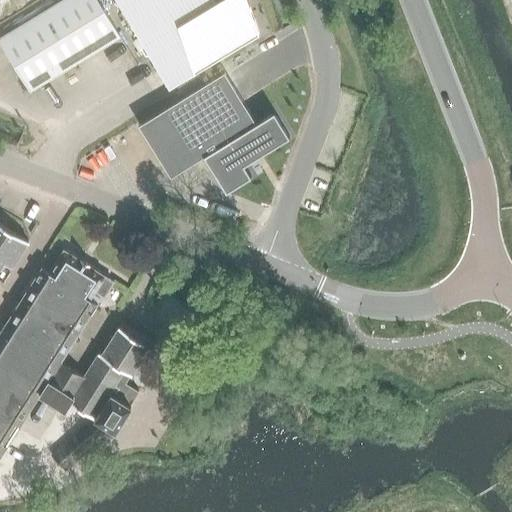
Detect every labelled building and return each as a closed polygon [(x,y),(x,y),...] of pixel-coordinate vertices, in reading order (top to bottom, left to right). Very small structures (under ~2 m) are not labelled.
[(119,35),(98,0),(57,0),(0,35),(0,40),(29,89),(119,35)] [(115,0),(168,87),(192,72),(258,32),(247,0),(115,0)] [(223,70),(138,123),(170,175),(203,154),(225,190),(250,175),(243,164),(289,135),(273,110),(255,121),(223,70)] [(0,264),(3,261),(10,266),(28,240),(0,222),(0,264)] [(131,371),(139,376),(154,352),(147,347),(148,345),(118,326),(101,354),(98,352),(84,374),(60,359),(101,298),(93,293),(96,290),(103,295),(112,281),(103,276),(104,274),(89,264),(90,263),(81,257),(80,258),(63,248),(49,271),(41,266),(0,329),(0,453),(40,392),(64,407),(68,401),(93,417),(51,454),(65,469),(111,429),(113,430),(130,403),(129,402),(137,389),(125,381),(131,371)] [(171,385),(180,390),(190,374),(181,369),(171,385)]
